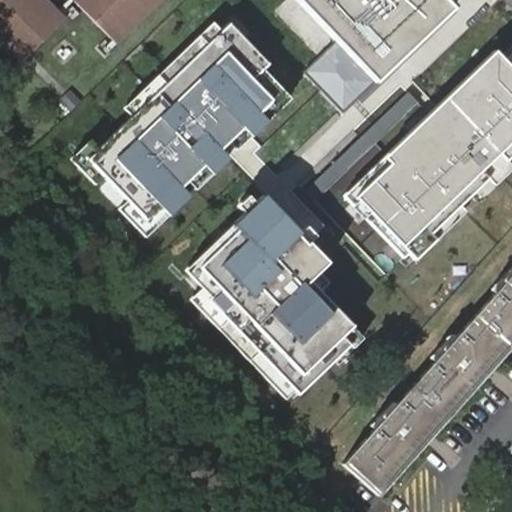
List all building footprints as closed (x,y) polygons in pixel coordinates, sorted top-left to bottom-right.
[(63,26),(38,0),(0,0),(0,33),(27,62),(63,26)] [(73,0),(112,41),(154,0),(73,0)] [(469,5),(465,0),(313,0),(391,80),(469,5)] [(237,22),(95,159),(162,227),(239,153),(292,101),(266,74),(277,63),(237,22)] [(511,52),(503,43),(348,192),(414,260),(511,165),(511,52)] [(78,108),(69,98),(59,107),(69,117),(78,108)] [(274,183),(187,264),(306,390),(369,331),(319,278),(342,256),(274,183)] [(390,482),(511,345),(511,274),(509,277),(505,273),(495,285),(499,288),(448,345),(444,341),(434,353),(438,356),(388,412),(384,409),(374,420),(378,423),(341,464),(377,497),(390,482)]
